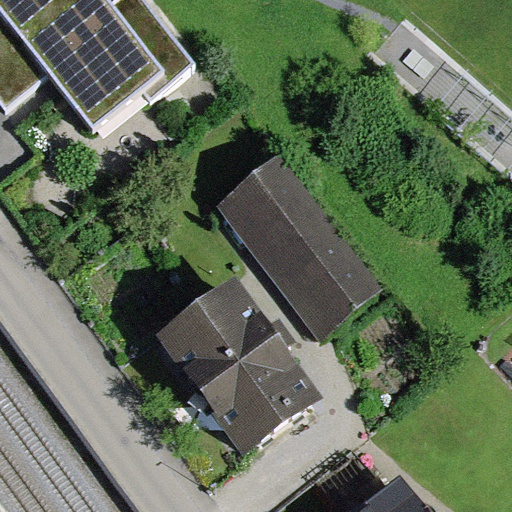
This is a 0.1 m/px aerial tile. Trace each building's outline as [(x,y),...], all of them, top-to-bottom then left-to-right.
[(0,0),(0,64),(81,0),(0,0)] [(93,0),(81,0),(0,64),(0,98),(8,108),(48,76),(94,133),(141,96),(151,107),(193,74),(135,1),(110,20),(93,0)] [(278,179),(229,216),(323,339),(371,303),(278,179)] [(333,415),(248,306),(171,365),(256,475),(333,415)] [(432,511),(419,494),(394,511),(432,511)]
